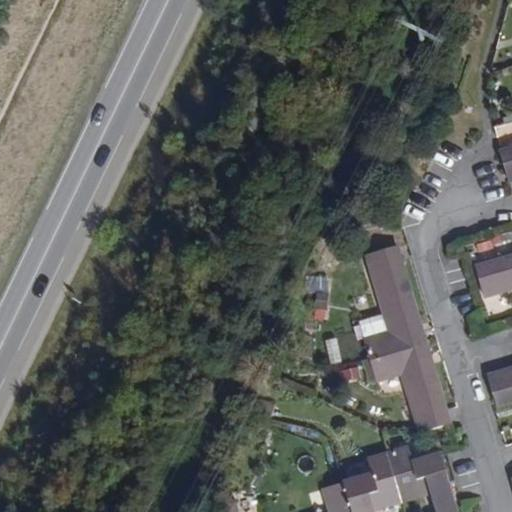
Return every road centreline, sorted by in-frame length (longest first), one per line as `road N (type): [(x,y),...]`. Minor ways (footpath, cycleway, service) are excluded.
road 1 (secondary): [(167,0),(0,350)]
road 2 (residential): [(511,206),(417,233),(490,511)]
